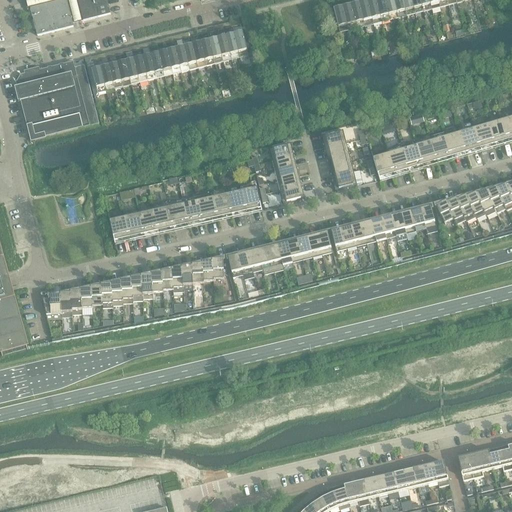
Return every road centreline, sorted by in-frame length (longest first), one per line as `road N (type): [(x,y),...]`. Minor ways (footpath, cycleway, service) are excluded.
road 1 (primary): [(511,256),(0,384)]
road 2 (primary): [(0,415),(511,291)]
road 3 (residential): [(189,511),(186,496),(511,418)]
road 4 (residential): [(39,274),(87,270),(324,213)]
road 5 (residential): [(324,213),(511,164)]
road 6 (residential): [(39,274),(0,104)]
road 7 (residential): [(0,58),(130,25)]
